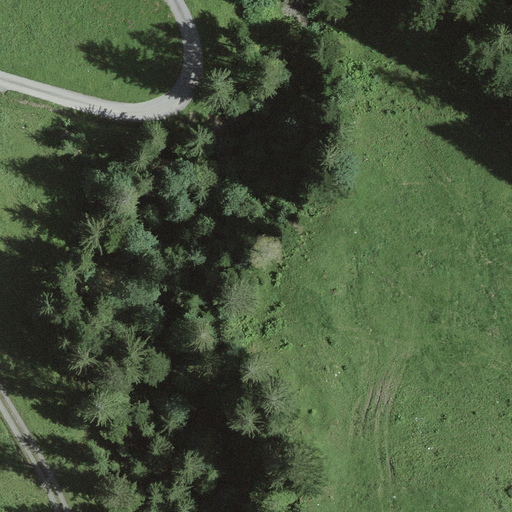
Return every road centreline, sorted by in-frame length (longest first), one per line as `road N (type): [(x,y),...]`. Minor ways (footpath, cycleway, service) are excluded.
road 1 (track): [(175,0),(189,20),(195,73),(172,107),(139,116),(0,80)]
road 2 (track): [(0,401),(61,511)]
